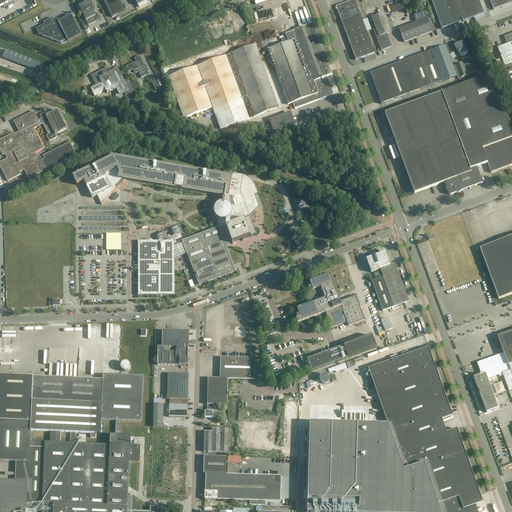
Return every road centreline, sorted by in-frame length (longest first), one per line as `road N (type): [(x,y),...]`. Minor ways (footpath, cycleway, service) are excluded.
road 1 (tertiary): [(509,511),(403,226)]
road 2 (unclassified): [(0,108),(211,0)]
road 3 (unclassified): [(198,303),(403,226)]
road 4 (unclassified): [(193,511),(198,303)]
road 5 (unclassified): [(0,319),(162,314),(198,303)]
road 6 (residential): [(347,72),(511,11)]
road 7 (tertiary): [(403,226),(347,72)]
road 8 (track): [(193,0),(69,62),(51,62)]
